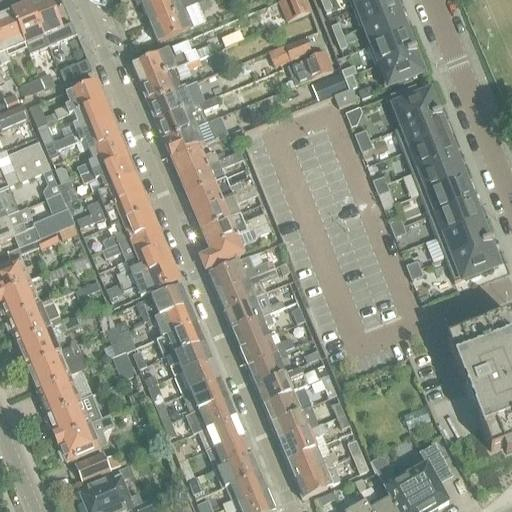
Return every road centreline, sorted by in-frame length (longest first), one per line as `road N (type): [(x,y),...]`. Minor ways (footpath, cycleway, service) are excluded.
road 1 (residential): [(81,0),(292,511)]
road 2 (residential): [(511,203),(430,0)]
